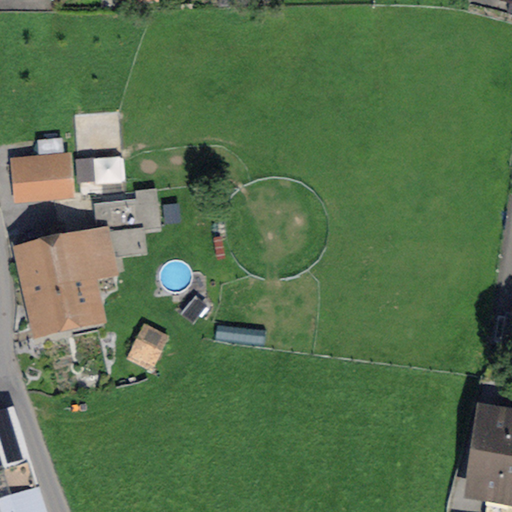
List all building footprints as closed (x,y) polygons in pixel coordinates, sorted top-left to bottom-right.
[(68,159),(13,164),(16,199),(72,193),(68,159)] [(96,181),(94,161),(78,162),(79,182),(96,181)] [(100,210),(103,235),(143,231),(140,206),(100,210)] [(24,253),(41,330),(95,319),(86,280),(113,274),(105,236),(24,253)] [(146,328),(139,341),(159,351),(166,338),(146,328)] [(0,511),(42,511),(11,413),(0,416),(0,511)] [(511,426),(490,423),(485,455),(511,459),(511,426)] [(511,499),(511,459),(485,455),(481,487),(511,491),(511,497),(511,499)]
